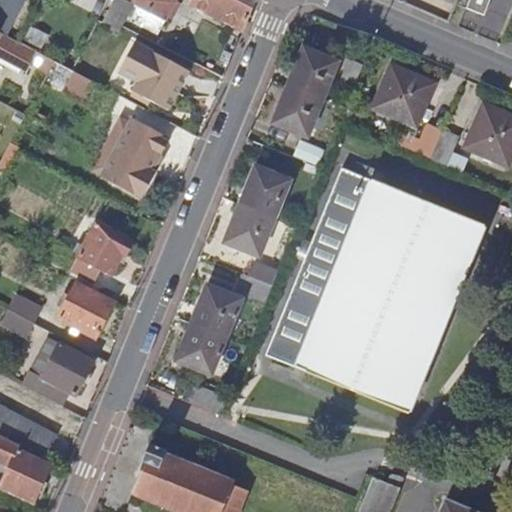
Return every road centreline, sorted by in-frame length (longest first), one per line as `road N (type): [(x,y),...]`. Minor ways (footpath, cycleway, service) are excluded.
road 1 (residential): [(70,511),(280,0)]
road 2 (tertiary): [(339,0),(511,74)]
